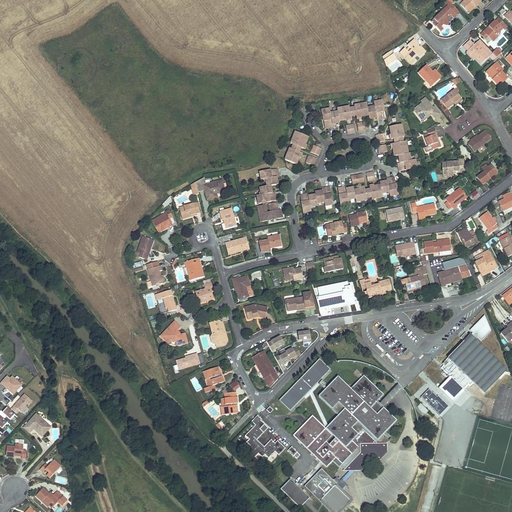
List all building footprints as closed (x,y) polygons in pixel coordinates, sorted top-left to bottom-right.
[(447,0),(440,7),(444,10),(434,19),(438,24),(436,26),(440,31),(443,28),(441,26),(443,25),(446,25),(449,23),(447,21),(452,16),(454,18),(457,15),(456,15),(451,10),(454,7),(451,4),(447,0)] [(475,7),(481,1),(480,0),(464,0),(460,4),(467,12),(474,5),(475,7)] [(459,12),(454,7),(451,10),(456,15),(459,12)] [(506,25),(500,18),(496,22),(501,27),(502,28),(506,25)] [(497,34),(503,29),(502,28),(501,27),(496,22),(495,20),(489,27),(490,28),(485,33),(484,32),(480,34),(485,40),(489,37),(493,41),(499,36),(497,34)] [(503,36),(495,43),(499,47),(506,40),(503,36)] [(424,54),(416,45),(417,44),(414,40),(408,45),(411,49),(408,52),(405,48),(400,52),(412,65),(417,61),(415,58),(418,56),(420,58),(424,54)] [(490,56),(477,42),(469,50),(472,54),(473,53),(477,57),(476,58),(481,64),(490,56)] [(424,54),(426,52),(421,46),(420,47),(417,44),(416,45),(424,54)] [(476,58),(477,57),(473,53),(472,54),(469,50),(467,52),(473,59),(474,59),(476,58)] [(392,72),(402,65),(399,61),(389,68),(392,72)] [(508,78),(502,72),(504,70),(497,63),(488,71),(493,76),(494,75),(495,77),(493,79),(499,86),(508,78)] [(442,77),(435,69),(433,71),(430,68),(427,65),(418,73),(432,87),(442,77)] [(493,79),(495,77),(494,75),(493,76),(488,71),(486,72),(493,79)] [(455,86),(460,81),(456,77),(451,81),(455,86)] [(454,103),(461,98),(455,90),(441,100),(444,104),(447,109),(454,104),(454,103)] [(440,114),(435,106),(433,108),(426,98),(422,101),(423,103),(420,105),(420,106),(422,109),(419,111),(420,113),(418,115),(422,120),(426,117),(427,118),(431,115),(429,113),(431,112),(432,114),(435,118),(440,114)] [(385,119),(382,101),(373,102),(374,107),(367,108),(366,103),(354,106),(354,107),(356,115),(356,116),(356,117),(368,115),(369,119),(373,119),(373,118),(373,117),(376,116),(376,118),(377,120),(385,119)] [(444,104),(440,107),(447,117),(451,114),(447,109),(444,104)] [(351,118),(351,117),(350,108),(349,107),(337,109),(338,112),(330,113),(329,109),(322,110),(325,128),(332,126),(332,124),(332,123),(335,122),(335,124),(339,123),(340,123),(339,121),(351,118)] [(366,130),(365,124),(365,122),(357,124),(358,132),(366,130)] [(355,132),(354,124),(346,126),(346,128),(347,134),(355,132)] [(404,137),(402,125),(390,127),(392,139),(393,139),(402,137),(404,137)] [(438,143),(436,135),(437,135),(436,131),(428,134),(424,135),(428,147),(431,146),(432,150),(441,147),(440,142),(438,143)] [(474,152),(491,139),(485,131),(478,136),(471,142),(468,144),(474,152)] [(303,149),(308,137),(295,132),(290,143),(293,145),(301,148),(303,149)] [(385,141),(384,134),(377,135),(376,135),(377,143),(385,141)] [(411,161),(410,154),(408,154),(406,142),(403,142),(394,144),(392,144),(394,156),(398,156),(400,163),(397,163),(399,171),(417,168),(415,160),(411,161)] [(301,148),(293,145),(292,147),(291,149),(299,153),(299,152),(301,148)] [(387,152),(386,145),(378,146),(379,154),(385,153),(387,152)] [(318,156),(321,149),(321,148),(314,146),(311,153),(318,156)] [(296,165),(301,153),(299,153),(291,149),(290,148),(285,160),(296,165)] [(313,166),(316,159),(309,156),(306,163),(313,166)] [(465,170),(464,159),(458,159),(459,162),(442,163),(442,174),(447,174),(447,176),(453,176),(453,173),(453,171),(462,171),(465,170)] [(489,178),(497,172),(492,164),(483,170),(484,172),(477,177),(483,185),(491,179),(490,179),(489,178)] [(270,193),(269,189),(271,189),(271,186),(278,184),(277,181),(276,181),(275,178),(277,177),(279,177),(277,169),(259,172),(261,180),(266,179),(267,186),(259,188),(261,195),(257,196),(258,204),(262,203),(266,202),(276,200),(275,192),(272,193),(270,193)] [(375,181),(374,172),(366,174),(368,182),(375,181)] [(364,182),(362,174),(351,176),(352,183),(357,182),(357,183),(364,182)] [(206,184),(205,177),(196,182),(197,188),(198,192),(199,192),(204,190),(203,185),(206,184)] [(398,195),(395,178),(395,177),(386,179),(387,181),(387,183),(384,183),(383,182),(380,182),(380,186),(369,188),(370,189),(371,197),(372,200),(383,198),(382,194),(389,192),(390,197),(398,195)] [(225,190),(222,180),(206,184),(203,185),(204,190),(207,200),(217,197),(217,194),(216,192),(217,192),(225,190)] [(366,198),(365,190),(365,189),(354,191),(353,188),(349,188),(350,188),(350,190),(346,190),(346,189),(345,187),(338,188),(341,206),(349,204),(348,200),(355,199),(356,202),(367,200),(366,198)] [(333,205),(330,188),(322,189),(323,191),(323,192),(319,193),(319,192),(315,192),(316,195),(312,196),(312,197),(308,198),(308,196),(307,194),(300,196),(303,213),(311,212),(310,207),(318,206),(317,203),(325,202),(325,206),(333,205)] [(449,213),(468,198),(460,188),(441,202),(449,213)] [(503,212),(511,207),(511,195),(511,196),(506,199),(505,199),(499,202),(503,212)] [(166,208),(173,200),(169,197),(162,205),(166,208)] [(200,212),(198,203),(179,208),(182,219),(191,217),(191,215),(197,213),(200,212)] [(436,214),(434,204),(417,207),(416,203),(411,204),(413,213),(417,212),(419,220),(425,219),(425,216),(436,214)] [(270,220),(269,212),(267,212),(265,205),(263,205),(258,207),(259,215),(261,215),(262,222),(270,220)] [(282,218),(281,210),(278,210),(277,207),(270,208),(271,212),(269,212),(270,220),(282,218)] [(405,218),(403,208),(386,211),(388,221),(405,218)] [(236,226),(231,209),(220,212),(223,221),(224,221),(225,221),(226,223),(225,223),(224,223),(226,229),(236,226)] [(172,224),(169,219),(173,217),(169,210),(165,212),(166,213),(152,221),(158,233),(166,229),(165,227),(172,224)] [(368,221),(366,212),(356,213),(356,215),(349,216),(351,227),(359,225),(359,223),(368,221)] [(497,224),(494,221),(492,218),(488,212),(479,218),(488,230),(487,231),(489,234),(498,228),(495,225),(497,224)] [(341,233),(340,226),(340,225),(343,225),(342,222),(330,224),(330,228),(326,229),(327,236),(341,233)] [(479,242),(476,236),(472,237),(471,236),(470,236),(467,228),(458,233),(461,240),(464,239),(467,248),(479,242)] [(281,246),(279,235),(268,238),(268,240),(258,242),(261,253),(271,251),(270,248),(270,247),(272,247),(272,248),(281,246)] [(511,255),(511,241),(510,236),(505,238),(503,236),(499,238),(500,241),(508,257),(511,255)] [(146,255),(149,248),(151,249),(154,241),(143,237),(137,252),(141,254),(139,257),(147,260),(148,256),(146,255)] [(249,247),(246,238),(225,244),(228,255),(241,251),(241,249),(249,247)] [(451,250),(450,241),(437,243),(433,243),(433,241),(424,242),(425,254),(451,250)] [(416,253),(414,242),(395,246),(397,257),(403,256),(412,254),(416,253)] [(496,266),(489,251),(482,254),(484,258),(481,260),(475,263),(480,274),(481,274),(484,272),(485,274),(494,269),(493,268),(496,266)] [(343,269),(341,258),(339,259),(338,256),(333,257),(334,261),(327,262),(328,266),(327,266),(326,267),(327,272),(343,269)] [(334,261),(333,257),(324,259),(326,267),(327,266),(328,266),(327,262),(334,261)] [(358,259),(353,261),(356,272),(361,270),(358,259)] [(204,277),(201,269),(198,270),(198,269),(195,260),(185,262),(190,281),(204,277)] [(159,267),(157,262),(147,265),(148,270),(152,286),(163,283),(161,276),(159,271),(162,271),(160,267),(159,267)] [(427,289),(423,275),(427,274),(426,267),(415,269),(417,277),(409,279),(404,280),(405,284),(407,291),(415,289),(414,288),(417,287),(418,290),(418,291),(427,289)] [(303,279),(301,269),(294,270),(292,270),(292,268),(283,270),(286,281),(293,280),(294,281),(303,279)] [(461,278),(459,268),(438,274),(441,286),(446,285),(446,284),(453,282),(453,281),(461,278)] [(417,277),(415,269),(409,271),(410,275),(408,275),(409,279),(417,277)] [(248,297),(246,287),(250,286),(247,277),(239,279),(234,280),(235,282),(237,291),(239,299),(248,297)] [(386,291),(392,289),(389,280),(378,283),(379,285),(375,286),(374,286),(371,287),(370,285),(369,280),(360,282),(363,293),(364,292),(367,292),(367,295),(368,296),(368,295),(369,295),(376,293),(376,295),(382,293),(382,292),(386,291)] [(213,299),(210,288),(213,287),(211,283),(204,285),(205,289),(195,292),(198,303),(207,301),(206,300),(209,299),(209,300),(213,299)] [(176,310),(171,290),(155,295),(157,300),(164,299),(166,308),(168,308),(169,312),(176,310)] [(314,305),(310,293),(303,293),(303,297),(286,300),(288,309),(295,308),(296,308),(297,310),(305,309),(314,308),(314,305)] [(265,318),(267,308),(259,307),(256,307),(255,306),(255,305),(245,308),(248,320),(256,317),(256,316),(257,316),(258,317),(265,318)] [(225,337),(224,333),(223,332),(225,330),(223,323),(219,321),(212,323),(214,332),(215,334),(212,334),(211,337),(212,343),(216,345),(219,344),(222,346),(225,345),(228,341),(227,337),(225,337)] [(188,344),(185,333),(180,335),(176,331),(180,327),(175,322),(164,332),(166,334),(162,337),(168,343),(171,341),(172,340),(176,341),(176,342),(177,346),(188,344)] [(505,330),(501,334),(508,343),(511,339),(511,333),(511,332),(511,327),(510,324),(506,327),(507,328),(505,330)] [(296,333),(298,344),(311,342),(309,331),(296,333)] [(506,372),(467,334),(464,336),(463,335),(461,338),(464,341),(443,364),(444,365),(441,368),(450,377),(439,388),(453,402),(464,390),(469,385),(471,386),(475,383),(485,393),(506,372)] [(266,342),(271,352),(284,345),(280,336),(266,342)] [(287,371),(283,364),(297,358),(292,348),(274,356),(282,373),(287,371)] [(275,372),(264,352),(254,357),(265,377),(275,372)] [(174,372),(204,365),(201,353),(175,359),(176,365),(173,365),(174,372)] [(265,377),(254,357),(253,358),(263,378),(265,377)] [(318,384),(331,370),(320,359),(279,401),(290,412),(304,397),(318,384)] [(426,369),(432,374),(438,366),(431,361),(426,369)] [(219,377),(218,375),(220,375),(218,367),(203,372),(205,380),(207,379),(210,378),(212,377),(213,379),(211,380),(213,386),(209,387),(204,389),(205,393),(216,390),(215,385),(224,382),(222,376),(219,377)] [(265,377),(263,378),(267,385),(279,379),(275,372),(265,377)] [(0,384),(13,396),(21,386),(8,374),(0,382),(0,384)] [(386,432),(397,421),(383,408),(382,410),(375,403),(377,402),(384,395),(364,376),(351,389),(338,377),(319,396),(338,415),(326,429),(312,416),(293,435),(326,468),(336,458),(342,464),(343,463),(358,447),(352,441),(364,428),(378,440),(385,432),(387,434),(384,437),(388,441),(391,438),(386,432)] [(234,391),(240,387),(236,381),(229,386),(234,391)] [(313,392),(320,386),(318,384),(304,397),(306,399),(311,395),(326,429),(328,427),(313,392)] [(379,404),(377,402),(375,403),(382,410),(383,408),(402,389),(398,385),(379,404)] [(429,389),(420,398),(439,416),(448,407),(429,389)] [(234,406),(234,404),(236,403),(238,403),(237,397),(235,397),(235,392),(227,393),(228,398),(225,399),(225,405),(227,405),(228,406),(225,407),(222,407),(222,415),(238,414),(237,405),(236,405),(234,406)] [(20,415),(32,401),(23,394),(11,407),(20,415)] [(479,399),(473,405),(478,409),(484,403),(479,399)] [(9,420),(15,415),(7,408),(2,413),(9,420)] [(37,413),(25,427),(31,432),(34,428),(35,426),(38,429),(37,430),(43,435),(50,428),(47,425),(48,423),(37,413)] [(417,422),(424,421),(424,413),(416,414),(417,422)] [(279,455),(285,448),(278,441),(275,444),(271,440),(264,447),(257,439),(264,433),(268,428),(261,421),(261,420),(257,416),(252,422),(255,425),(245,436),(249,440),(247,442),(251,446),(246,450),(254,458),(258,454),(262,457),(265,455),(268,458),(275,452),(279,455)] [(387,453),(387,444),(374,444),(378,440),(364,428),(352,441),(358,447),(343,463),(352,469),(340,481),(343,483),(355,471),(362,471),(370,462),(378,462),(387,453)] [(15,446),(7,446),(6,457),(14,457),(14,456),(15,453),(23,454),(22,456),(22,458),(27,458),(27,451),(23,450),(24,445),(15,444),(15,446)] [(297,453),(291,447),(287,451),(293,456),(294,456),(296,459),(300,455),(297,453)] [(45,463),(40,469),(43,472),(45,469),(47,471),(49,471),(50,472),(49,473),(47,475),(50,478),(61,466),(54,460),(48,466),(45,463)] [(340,481),(337,477),(333,481),(321,469),(304,487),(320,502),(321,500),(333,511),(338,511),(350,500),(341,491),(342,490),(346,486),(343,483),(340,481)] [(309,498),(289,478),(286,481),(287,483),(281,489),(300,508),(309,498)] [(44,488),(37,496),(42,501),(44,499),(50,505),(56,498),(59,500),(64,505),(67,501),(62,497),(61,497),(56,492),(53,495),(51,492),(49,493),(44,488)] [(341,511),(353,500),(342,490),(341,491),(350,500),(338,511),(333,511),(321,500),(320,502),(330,511),(341,511)] [(50,505),(49,507),(51,509),(59,500),(56,498),(50,505)]
